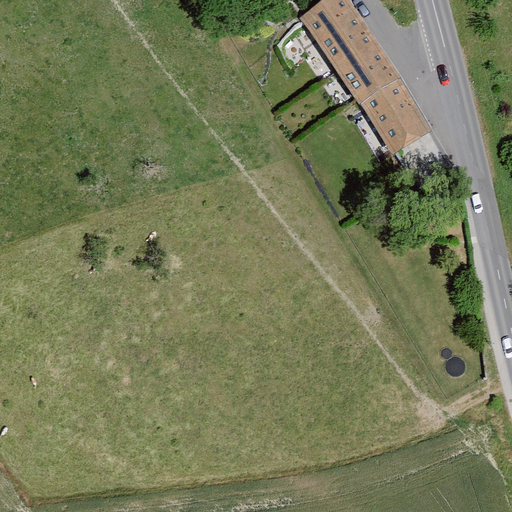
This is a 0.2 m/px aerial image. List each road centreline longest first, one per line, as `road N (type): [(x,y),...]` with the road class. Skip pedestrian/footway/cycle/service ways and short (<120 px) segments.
road 1 (tertiary): [(511,330),(456,91)]
road 2 (residential): [(456,91),(426,88),(364,0)]
